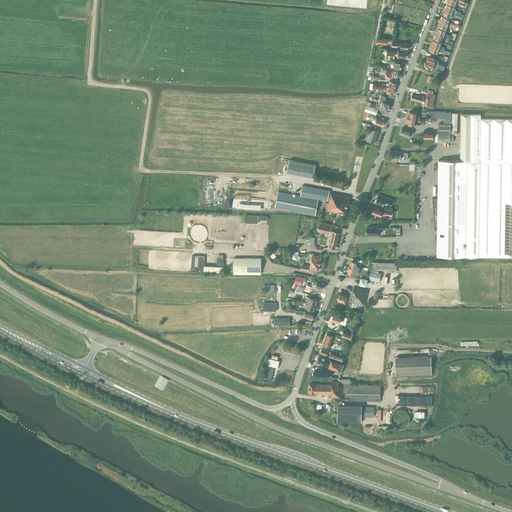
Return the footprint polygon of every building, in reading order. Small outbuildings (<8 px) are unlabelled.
[(447,4),(445,10),(460,15),(462,16),(463,15),(460,14),(461,12),(453,9),(454,7),(447,4)] [(460,15),(445,10),(443,15),(450,17),(451,14),(459,17),(461,18),(462,16),(460,15)] [(443,16),(441,21),(456,27),(457,25),(448,22),(449,19),(443,16)] [(452,39),(453,37),(453,36),(444,33),(445,31),(438,28),(436,33),(447,38),(447,37),(452,39)] [(434,40),(432,45),(444,50),(444,48),(439,46),(441,43),(434,40)] [(395,50),(385,49),(387,50),(386,54),(385,54),(385,60),(394,61),(394,60),(394,56),(405,58),(406,52),(398,51),(398,50),(395,50)] [(428,55),(426,61),(444,67),(444,66),(438,64),(439,61),(436,60),(437,59),(428,55)] [(383,62),(394,63),(393,68),(401,69),(402,63),(397,62),(397,61),(395,61),(384,60),(383,62)] [(444,67),(426,61),(424,66),(432,69),(431,72),(436,74),(437,71),(438,67),(443,69),(444,67)] [(381,70),(386,71),(385,76),(390,77),(390,76),(398,77),(399,71),(394,70),(395,69),(387,67),(386,68),(382,67),(381,70)] [(396,83),(389,81),(389,83),(388,83),(386,88),(384,88),(384,91),(386,91),(393,94),(396,83)] [(424,97),(419,96),(412,94),(410,99),(422,102),(423,100),(425,101),(424,105),(432,107),(435,95),(432,94),(433,91),(428,90),(426,98),(423,98),(424,97)] [(377,103),(375,108),(378,109),(380,109),(387,111),(390,103),(384,101),(385,97),(381,95),(379,103),(377,103)] [(374,107),(366,105),(364,111),(376,114),(378,109),(375,108),(374,107)] [(511,118),(481,118),(481,114),(461,115),(460,160),(438,160),(437,256),(511,257),(511,118)] [(371,119),(375,120),(374,123),(382,126),(384,120),(372,116),(371,119)] [(377,127),(373,125),(367,123),(365,126),(371,128),(367,140),(374,143),(378,131),(375,130),(377,127)] [(438,132),(450,132),(450,124),(438,124),(438,132)] [(400,134),(408,137),(409,134),(410,134),(411,131),(402,128),(400,134)] [(438,141),(450,141),(453,141),(453,133),(438,133),(438,141)] [(391,159),(399,160),(400,157),(404,157),(404,158),(407,159),(407,153),(404,153),(404,154),(400,154),(400,153),(392,152),(391,159)] [(287,172),(313,177),(315,165),(289,160),(287,172)] [(275,208),(315,215),(318,199),(327,201),(328,198),(329,198),(328,203),(325,202),(325,207),(327,207),(327,210),(346,214),(347,204),(349,204),(350,202),(348,201),(349,197),(330,193),(330,194),(329,194),(330,191),(303,185),(300,196),(278,192),(275,208)] [(375,202),(383,205),(384,202),(391,205),(393,199),(378,194),(375,202)] [(266,208),(266,200),(248,201),(248,208),(266,208)] [(371,211),(372,212),(371,213),(381,216),(382,213),(384,213),(384,214),(389,215),(390,211),(383,210),(374,207),(373,209),(372,210),(371,211)] [(252,223),(258,223),(258,215),(246,215),(245,223),(252,223)] [(317,231),(330,234),(331,226),(319,223),(317,231)] [(367,227),(367,235),(378,235),(378,230),(385,230),(385,223),(378,223),(378,227),(367,227)] [(332,231),(330,242),(329,242),(328,247),(333,248),(335,243),(337,244),(339,233),(332,231)] [(204,267),(204,265),(204,263),(203,263),(203,256),(192,255),(191,271),(194,271),(203,272),(204,271),(223,272),(223,267),(224,267),(224,265),(224,262),(223,262),(223,257),(223,255),(217,255),(217,257),(217,262),(217,265),(222,265),(222,268),(213,267),(204,267)] [(310,268),(318,270),(319,265),(320,266),(321,256),(312,255),(310,268)] [(233,271),(261,272),(261,258),(233,258),(233,271)] [(351,261),(349,267),(358,270),(359,270),(362,271),(363,269),(367,270),(368,269),(363,268),(360,266),(360,264),(351,261)] [(372,261),(371,271),(370,271),(368,279),(379,282),(381,274),(378,273),(378,269),(396,270),(396,263),(377,262),(372,261)] [(358,270),(349,267),(347,273),(353,275),(354,272),(358,273),(361,274),(362,276),(365,277),(366,274),(367,270),(363,269),(362,271),(359,270),(358,270)] [(295,275),(293,283),(301,285),(302,281),(305,282),(306,278),(295,275)] [(359,284),(366,286),(367,279),(361,277),(359,284)] [(315,286),(322,289),(324,284),(317,281),(313,279),(312,281),(316,283),(315,286)] [(264,285),(264,293),(275,293),(275,284),(264,285)] [(348,301),(351,302),(351,304),(353,304),(354,303),(364,305),(367,291),(353,287),(352,291),(351,291),(349,296),(348,301)] [(340,293),(338,301),(346,303),(346,301),(348,301),(349,296),(340,293)] [(307,303),(315,306),(317,300),(309,297),(307,303)] [(263,311),(276,311),(277,303),(263,303),(263,311)] [(307,303),(305,308),(314,311),(315,306),(307,303)] [(285,312),(295,313),(304,315),(303,318),(312,320),(314,313),(305,311),(305,312),(296,310),(291,309),(291,310),(285,309),(285,312)] [(331,321),(339,323),(340,320),(346,322),(346,320),(344,319),(345,317),(333,313),(331,321)] [(353,335),(343,331),(341,336),(351,340),(353,335)] [(323,344),(323,345),(330,347),(334,335),(329,333),(328,335),(326,334),(323,344)] [(328,351),(321,349),(320,353),(321,353),(321,355),(326,357),(326,355),(327,355),(328,351)] [(343,356),(331,352),(329,357),(337,359),(336,360),(339,361),(339,360),(342,361),(343,356)] [(395,376),(431,374),(430,355),(394,356),(395,376)] [(344,364),(319,356),(317,362),(322,364),(341,371),(344,364)] [(266,365),(278,367),(279,361),(268,358),(266,365)] [(275,368),(268,366),(265,378),(272,380),(275,368)] [(309,394),(331,394),(331,399),(343,399),(343,398),(347,398),(347,400),(380,401),(380,386),(347,385),(347,384),(350,384),(350,380),(342,380),(342,382),(332,381),(332,385),(309,384),(309,394)] [(433,395),(395,394),(395,405),(433,405),(433,395)] [(337,403),(337,421),(360,421),(361,404),(337,403)] [(374,407),(361,407),(361,416),(374,417),(374,407)] [(409,419),(409,417),(409,415),(408,413),(407,412),(405,411),(403,410),(401,409),(400,409),(399,409),(397,410),(395,410),(394,411),(393,413),(392,414),(391,416),(391,418),(391,420),(391,422),(392,423),(393,425),(394,426),(396,427),(398,427),(399,428),(401,428),(403,427),(405,427),(406,425),(407,424),(409,422),(409,420),(409,419)]
